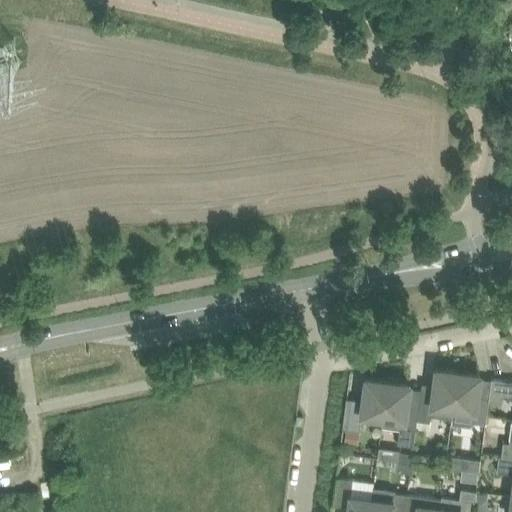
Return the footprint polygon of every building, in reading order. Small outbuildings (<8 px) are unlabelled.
[(430,420),(432,404),(440,405),(439,415),(451,416),(452,407),(453,407),(458,370),(436,367),(432,400),(420,398),(419,406),(417,418),(430,420)] [(486,421),(489,398),(489,396),(477,395),(480,373),(458,370),(453,407),(452,407),(451,416),(450,422),(470,424),(475,420),(486,421)] [(383,416),(388,379),(366,376),(361,413),(349,412),(347,427),(360,429),(362,413),(383,416)] [(511,379),(492,377),(489,396),(489,398),(503,400),(504,395),(511,396),(511,379)] [(383,416),(382,425),(401,427),(399,442),(414,444),(417,418),(419,406),(407,404),(410,382),(388,379),(383,416)] [(511,420),(509,441),(504,440),(502,454),(511,455),(511,420)] [(411,461),(413,451),(399,450),(398,459),(411,461)] [(511,455),(502,454),(499,454),(497,470),(511,471),(511,455)] [(472,457),(471,468),(479,469),(481,459),(472,457)] [(410,471),(411,461),(398,459),(397,469),(410,471)] [(370,511),(372,497),(351,494),(353,477),(336,475),(333,503),(348,505),(347,511),(370,511)] [(473,511),(475,504),(476,495),(477,489),(461,487),(459,497),(442,494),(441,496),(439,511),(473,511)] [(477,489),(475,501),(481,502),(487,498),(488,491),(477,489)] [(372,497),(370,511),(404,511),(408,492),(396,490),(394,500),(372,497)] [(439,511),(441,496),(408,492),(404,511),(439,511)]
